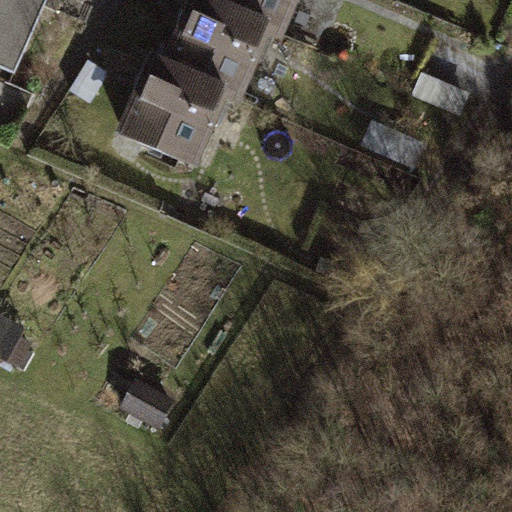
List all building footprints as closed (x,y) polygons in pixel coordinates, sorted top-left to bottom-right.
[(50,0),(0,0),(0,65),(17,73),(50,0)] [(215,0),(213,6),(268,31),(279,35),(294,0),(215,0)] [(202,1),(170,72),(226,96),(237,101),(268,31),(213,6),(202,1)] [(159,67),(128,136),(194,165),(226,96),(170,72),(159,67)] [(123,410),(163,435),(182,406),(142,381),(123,410)]
